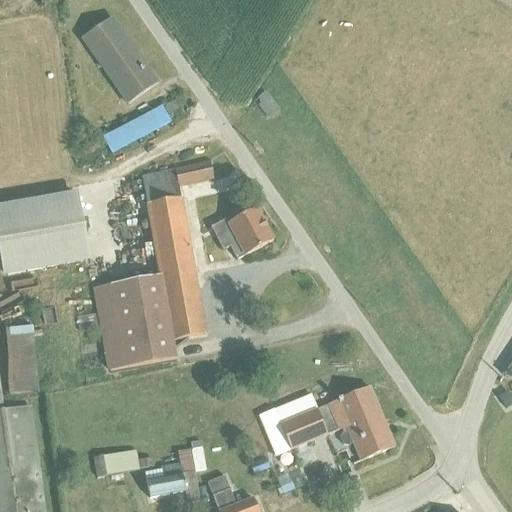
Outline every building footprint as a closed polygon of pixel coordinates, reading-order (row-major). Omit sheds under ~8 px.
[(162,76),(120,18),(91,38),(133,97),(162,76)] [(265,93),(253,104),(267,120),(279,109),(265,93)] [(166,106),(105,137),(114,155),(176,124),(166,106)] [(206,343),(184,200),(211,196),(208,174),(141,184),(154,274),(98,283),(99,290),(114,384),(183,373),(179,347),(206,343)] [(84,193),(0,203),(0,231),(6,275),(93,264),(84,193)] [(281,250),(265,219),(239,232),(254,263),(281,250)] [(99,325),(98,315),(78,317),(79,327),(99,325)] [(15,339),(36,336),(35,326),(14,329),(15,339)] [(22,372),(21,392),(37,393),(38,374),(22,372)] [(377,399),(268,442),(276,462),(350,433),(366,472),(401,458),(377,399)] [(0,511),(40,511),(27,414),(2,418),(0,405),(0,511)] [(137,451),(94,457),(97,478),(139,473),(137,451)] [(199,508),(197,466),(178,466),(178,480),(150,481),(150,499),(183,498),(184,508),(199,508)] [(216,509),(236,503),(228,476),(209,482),(216,509)] [(458,511),(452,503),(440,511),(458,511)]
